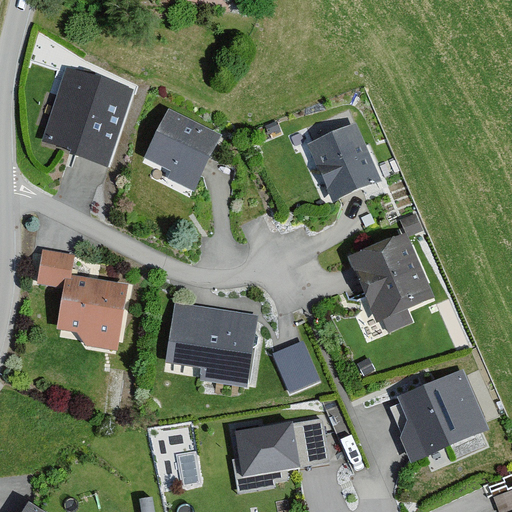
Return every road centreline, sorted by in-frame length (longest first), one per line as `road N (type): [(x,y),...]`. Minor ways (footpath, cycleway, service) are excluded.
road 1 (residential): [(8,196),(205,289),(271,277),(287,281),(300,298)]
road 2 (unclassified): [(8,196),(5,79),(22,0)]
road 3 (unclassified): [(0,334),(8,196)]
